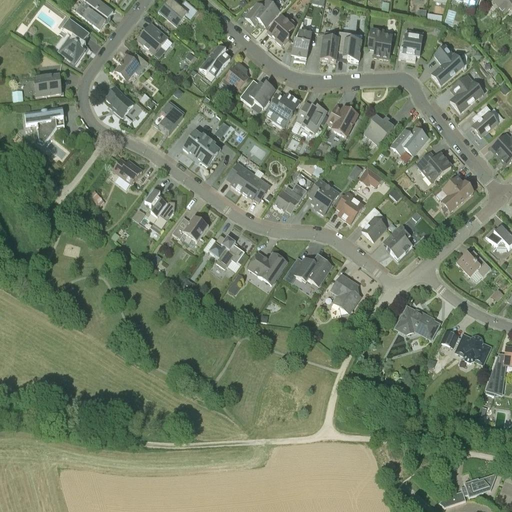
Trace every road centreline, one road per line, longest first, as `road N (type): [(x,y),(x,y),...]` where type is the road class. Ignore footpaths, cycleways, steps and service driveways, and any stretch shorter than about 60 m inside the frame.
road 1 (residential): [(400,281),(386,283),(328,238),(258,229),(97,127),(85,103),(86,80),(144,0)]
road 2 (residential): [(504,196),(405,81),(278,74),(199,0)]
road 3 (track): [(0,418),(142,444),(326,438)]
road 4 (track): [(326,438),(511,464)]
road 5 (track): [(326,438),(348,355),(395,285)]
